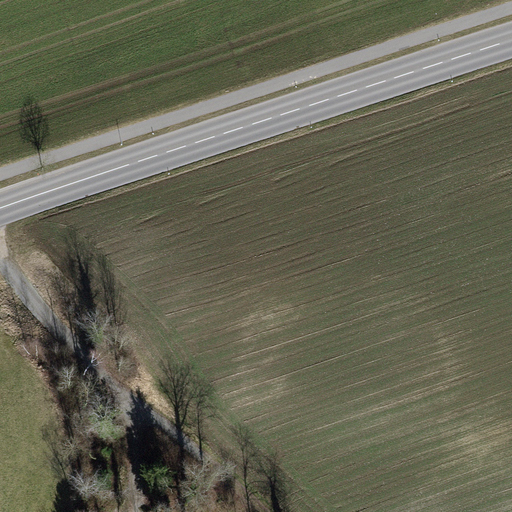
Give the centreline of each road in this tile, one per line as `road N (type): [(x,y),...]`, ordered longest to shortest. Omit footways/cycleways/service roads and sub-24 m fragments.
road 1 (tertiary): [(0,209),(511,42)]
road 2 (track): [(0,257),(143,416),(131,511)]
road 3 (track): [(143,416),(243,511)]
